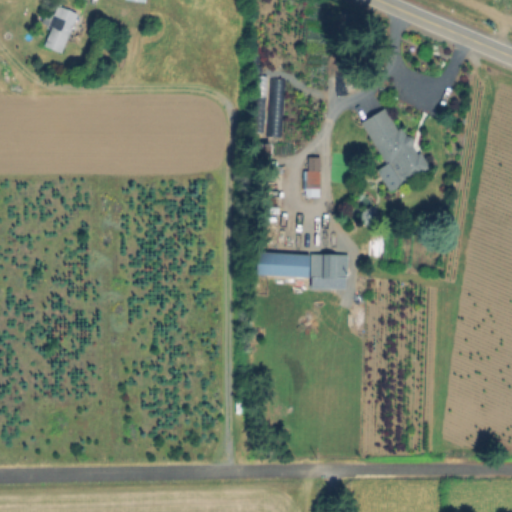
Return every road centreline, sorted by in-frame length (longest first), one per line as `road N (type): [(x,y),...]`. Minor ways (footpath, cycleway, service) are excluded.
road 1 (residential): [(0,477),(511,471)]
road 2 (secondary): [(380,0),(511,55)]
